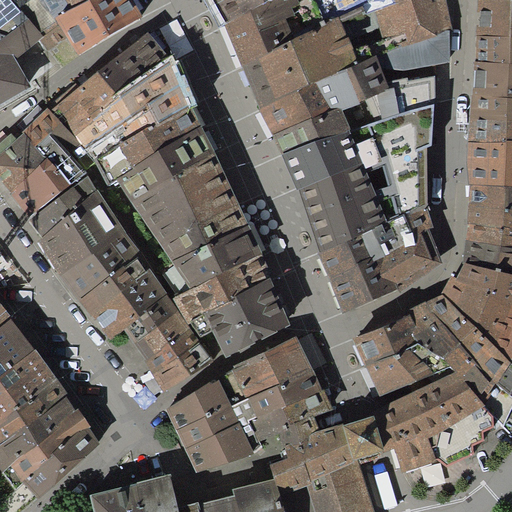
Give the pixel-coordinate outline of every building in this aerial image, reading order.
[(10,0),(0,0),(0,28),(21,11),(13,3),(10,0)] [(0,0),(0,104),(31,86),(10,68),(39,41),(44,36),(40,32),(21,11),(0,28),(0,0)] [(16,0),(13,3),(21,11),(40,32),(55,17),(68,8),(82,0),(16,0)] [(142,14),(133,0),(82,0),(68,8),(55,17),(78,53),(142,14)] [(214,0),(228,25),(273,0),(214,0)] [(225,26),(242,65),(328,22),(314,0),(273,0),(228,25),(225,26)] [(314,0),(328,22),(339,17),(361,7),(365,14),(373,11),(396,3),(394,0),(314,0)] [(409,44),(452,28),(446,0),(394,0),(396,3),(373,11),(383,38),(404,32),(409,44)] [(511,35),(511,0),(510,0),(477,0),(477,11),(480,11),(480,25),(476,25),(476,34),(511,35)] [(242,65),(260,106),(360,62),(339,17),(328,22),(242,65)] [(97,71),(117,93),(168,56),(148,30),(97,71)] [(475,61),(511,62),(511,35),(476,34),(475,61)] [(95,160),(142,130),(151,125),(154,128),(191,106),(197,104),(186,74),(181,75),(173,54),(168,56),(117,93),(133,115),(86,147),(95,160)] [(376,55),(360,62),(260,106),(257,107),(273,135),(340,105),(342,110),(374,96),(390,88),(388,81),(376,55)] [(511,62),(475,61),(473,95),(511,96),(511,62)] [(86,147),(133,115),(117,93),(97,71),(51,110),(75,134),(81,142),(86,147)] [(374,96),(382,120),(435,104),(435,76),(408,80),(408,77),(388,81),(390,88),(374,96)] [(507,140),(511,139),(511,96),(473,95),(470,95),(468,141),(507,142),(507,140)] [(368,124),(382,120),(374,96),(342,110),(340,105),(273,135),(284,154),(368,124)] [(382,120),(368,124),(383,160),(366,168),(388,221),(427,205),(428,204),(428,160),(428,147),(431,145),(435,104),(382,120)] [(134,169),(133,167),(202,126),(191,106),(154,128),(151,125),(142,130),(95,160),(109,185),(118,180),(116,178),(134,169)] [(75,147),(81,142),(75,134),(51,110),(48,107),(45,110),(22,131),(24,132),(36,145),(47,158),(57,168),(69,156),(67,154),(75,147)] [(284,154),(297,187),(299,187),(363,162),(366,168),(383,160),(368,124),(284,154)] [(130,201),(215,151),(202,126),(133,167),(134,169),(116,178),(118,180),(130,201)] [(0,143),(0,178),(11,191),(47,158),(36,145),(24,132),(16,139),(11,133),(0,143)] [(468,141),(467,160),(511,163),(511,139),(507,140),(507,142),(468,141)] [(130,201),(172,261),(249,224),(215,151),(130,201)] [(47,158),(11,191),(27,215),(85,174),(69,156),(57,168),(47,158)] [(511,163),(467,160),(468,169),(470,184),(511,185),(511,163)] [(304,204),(320,251),(388,221),(366,168),(363,162),(299,187),(304,204)] [(42,237),(97,189),(88,175),(29,220),(42,237)] [(511,185),(470,184),(469,206),(511,209),(511,185)] [(38,241),(60,276),(126,231),(97,189),(42,237),(38,241)] [(434,227),(427,205),(388,221),(320,251),(318,252),(343,313),(397,287),(400,292),(443,262),(429,228),(434,227)] [(511,227),(511,209),(469,206),(467,222),(511,227)] [(511,227),(467,222),(465,239),(511,246),(511,227)] [(172,261),(191,289),(261,253),(249,224),(172,261)] [(140,251),(126,231),(60,276),(78,301),(140,251)] [(465,263),(511,273),(511,246),(465,239),(462,262),(465,263)] [(78,301),(90,314),(150,268),(140,251),(78,301)] [(174,298),(190,323),(204,315),(236,298),(235,295),(269,278),(273,276),(261,253),(191,289),(174,298)] [(511,273),(465,263),(456,278),(511,302),(511,273)] [(167,294),(150,268),(90,314),(110,339),(124,329),(167,294)] [(442,294),(511,362),(511,358),(511,302),(456,278),(451,275),(442,294)] [(292,325),(269,278),(235,295),(236,298),(204,315),(225,357),(292,325)] [(124,329),(134,342),(178,310),(167,294),(124,329)] [(442,294),(427,301),(496,383),(510,395),(511,392),(511,362),(442,294)] [(451,367),(456,372),(485,406),(492,395),(489,393),(496,383),(427,301),(406,310),(410,315),(428,339),(443,355),(451,367)] [(0,303),(0,328),(12,319),(0,303)] [(190,327),(178,310),(134,342),(145,358),(190,327)] [(353,338),(366,366),(428,339),(410,315),(353,338)] [(0,376),(35,349),(12,319),(0,328),(0,376)] [(144,359),(152,374),(199,341),(190,327),(145,358),(144,359)] [(249,396),(312,366),(297,336),(231,367),(232,369),(245,397),(249,396)] [(428,339),(366,366),(379,396),(451,367),(443,355),(428,339)] [(212,360),(199,341),(152,374),(164,391),(212,360)] [(0,444),(68,394),(35,349),(0,376),(0,444)] [(312,366),(249,396),(256,416),(322,390),(312,366)] [(245,397),(232,369),(211,381),(166,409),(197,472),(255,453),(263,447),(259,441),(249,420),(256,416),(249,396),(245,397)] [(456,372),(372,409),(373,415),(384,450),(385,452),(394,448),(402,473),(437,462),(439,461),(447,466),(474,453),(473,446),(484,440),(483,432),(494,427),(494,417),(483,406),(485,406),(456,372)] [(511,396),(510,395),(496,383),(489,393),(492,395),(485,406),(483,406),(494,417),(504,426),(511,407),(511,396)] [(256,416),(249,420),(259,441),(277,432),(280,439),(281,443),(283,443),(321,431),(318,422),(315,416),(333,409),(325,389),(322,390),(256,416)] [(77,407),(68,394),(0,444),(0,468),(3,472),(61,424),(59,421),(77,407)] [(91,426),(77,407),(59,421),(61,424),(3,472),(15,491),(23,482),(38,498),(101,443),(89,428),(91,426)] [(367,455),(384,450),(373,415),(353,421),(344,425),(354,459),(359,458),(367,455)] [(354,459),(344,425),(321,431),(283,443),(288,459),(270,464),(277,478),(285,511),(374,511),(359,458),(354,459)] [(179,511),(178,507),(170,473),(90,495),(94,511),(179,511)] [(285,511),(277,478),(233,489),(234,494),(199,504),(198,501),(187,504),(178,507),(179,511),(285,511)]
